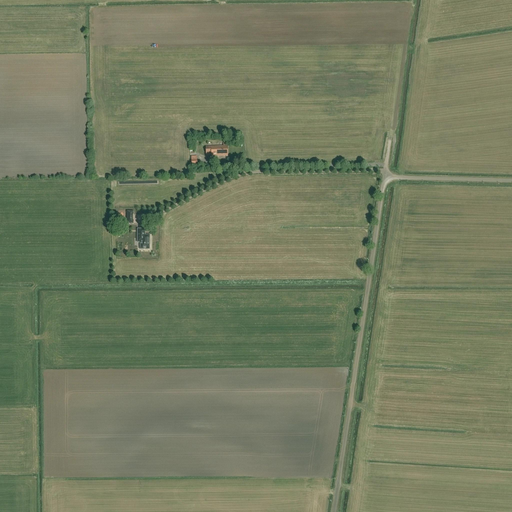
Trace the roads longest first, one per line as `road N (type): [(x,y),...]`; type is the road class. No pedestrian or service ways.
road 1 (unclassified): [(334,511),(388,178)]
road 2 (unclassified): [(511,180),(388,178)]
